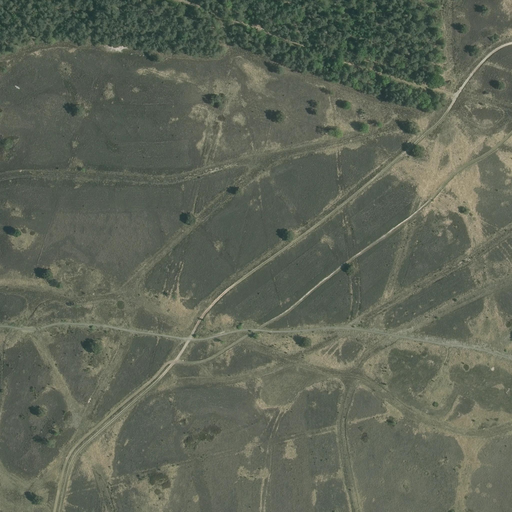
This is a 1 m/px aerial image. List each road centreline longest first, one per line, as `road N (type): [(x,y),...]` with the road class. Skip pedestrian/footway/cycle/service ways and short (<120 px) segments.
road 1 (track): [(511,43),(480,64),(426,134),(216,300),(165,371),(74,457),(59,511)]
road 2 (unknown): [(511,132),(276,319),(206,360),(166,363),(71,450),(54,511)]
road 3 (track): [(180,0),(456,96)]
